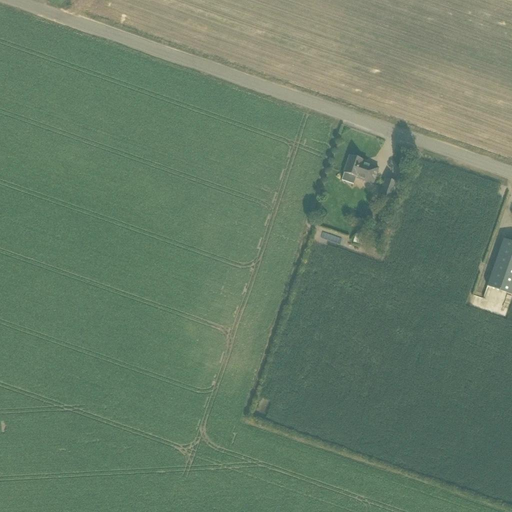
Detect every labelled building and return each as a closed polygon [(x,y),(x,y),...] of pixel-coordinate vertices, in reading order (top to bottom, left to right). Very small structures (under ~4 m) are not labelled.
[(346,166),(343,173),(344,173),(355,177),(365,181),(364,182),(373,185),(375,178),(378,169),(370,166),(369,167),(362,165),(363,162),(360,160),(359,159),(354,157),(353,158),(349,157),(346,166)] [(391,201),(397,184),(385,180),(379,197),(391,201)] [(385,275),(465,300),(486,235),(487,233),(496,206),(478,200),(476,206),(473,210),(470,207),(473,198),(466,195),(461,202),(463,194),(433,185),(430,196),(425,195),(429,182),(423,180),(412,213),(404,211),(397,235),(402,238),(399,245),(394,243),(391,253),(397,255),(395,261),(393,264),(389,262),(385,275)] [(365,216),(364,219),(366,222),(369,224),(372,222),(373,219),(372,216),(369,215),(365,216)] [(355,236),(352,244),(360,247),(363,238),(355,236)] [(487,287),(511,295),(511,243),(503,240),(487,287)] [(511,333),(316,265),(302,306),(315,320),(319,319),(324,336),(329,323),(334,328),(329,333),(332,336),(328,340),(330,343),(340,334),(345,349),(330,362),(328,355),(321,362),(308,357),(300,380),(293,378),(263,406),(287,414),(288,412),(511,490),(511,333)]
